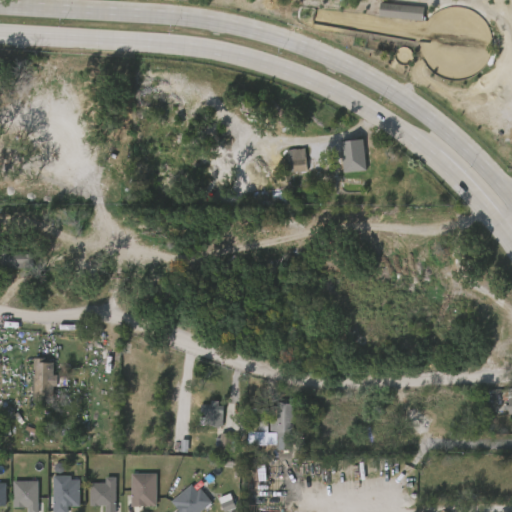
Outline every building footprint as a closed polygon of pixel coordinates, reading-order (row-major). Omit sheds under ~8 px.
[(419,5),(418,20),(376,16),(377,2),(419,5)] [(414,15),(370,9),(368,23),(412,29),(414,15)] [(360,140),(360,146),(363,146),(364,169),(348,170),(348,158),(340,158),(339,146),(342,146),(341,141),(360,140)] [(305,158),(331,156),(332,168),(317,170),(317,171),(289,173),(287,150),(305,149),(305,158)] [(314,177),(313,163),(295,165),(294,155),(276,157),(279,181),(314,177)] [(11,242),(11,254),(31,254),(32,267),(2,268),(2,242),(11,242)] [(48,359),(48,362),(56,362),(56,375),(72,374),(72,388),(60,387),(60,386),(56,386),(55,404),(35,403),(36,358),(48,359)] [(34,365),(23,365),(23,406),(43,406),(43,394),(47,394),(46,370),(34,370),(34,365)] [(218,400),(218,405),(223,406),(221,426),(203,425),(205,404),(210,404),(211,400),(218,400)] [(284,402),(283,403),(293,403),(293,427),(290,427),(290,444),(276,444),(276,432),(260,432),(260,420),(276,420),(277,402),(284,402)] [(511,423),(511,404),(497,404),(497,423),(511,423)] [(212,434),(213,410),(194,409),(193,434),(212,434)] [(138,505),(134,505),(134,474),(159,474),(158,506),(138,505)] [(72,477),(72,481),(82,481),(82,506),(74,506),(74,508),(69,508),(69,511),(56,511),(56,477),(72,477)] [(118,503),(118,511),(108,511),(108,505),(92,506),(92,484),(109,483),(109,477),(118,477),(118,503)] [(121,481),(120,511),(145,511),(146,481),(121,481)] [(40,504),(40,511),(31,511),(31,507),(16,508),(16,482),(40,482),(40,504)] [(69,511),(69,486),(61,486),(61,483),(42,483),(42,511),(69,511)] [(169,500),(176,511),(201,511),(210,507),(197,484),(169,500)] [(80,490),(79,511),(105,511),(106,485),(95,485),(95,490),(80,490)] [(27,511),(28,488),(3,488),(2,511),(27,511)]
